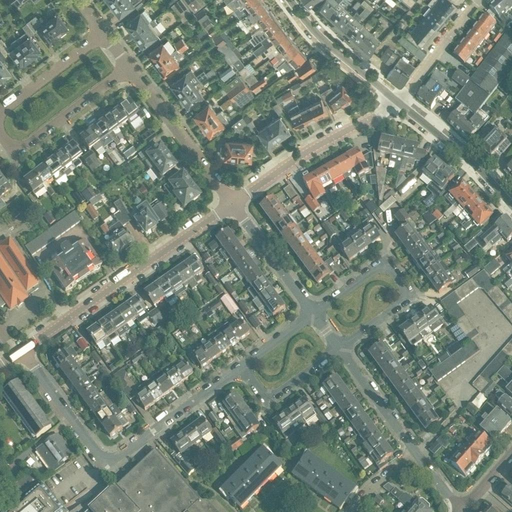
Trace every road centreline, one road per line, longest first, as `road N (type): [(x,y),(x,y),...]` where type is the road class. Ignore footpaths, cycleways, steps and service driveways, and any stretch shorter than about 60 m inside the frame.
road 1 (residential): [(241,368),(105,463),(20,353)]
road 2 (residential): [(20,353),(230,204)]
road 3 (residential): [(312,315),(386,263),(409,290),(338,352)]
road 4 (residential): [(230,204),(398,102)]
road 5 (residential): [(230,204),(128,68)]
road 6 (residential): [(511,205),(398,102)]
road 7 (residential): [(6,148),(18,150),(128,68)]
road 8 (residential): [(398,102),(289,0)]
road 9 (residential): [(312,315),(230,204)]
road 10 (residential): [(338,352),(268,404),(241,368)]
road 11 (residential): [(398,102),(479,0)]
road 12 (residential): [(0,112),(103,35)]
road 13 (residential): [(412,453),(338,352)]
